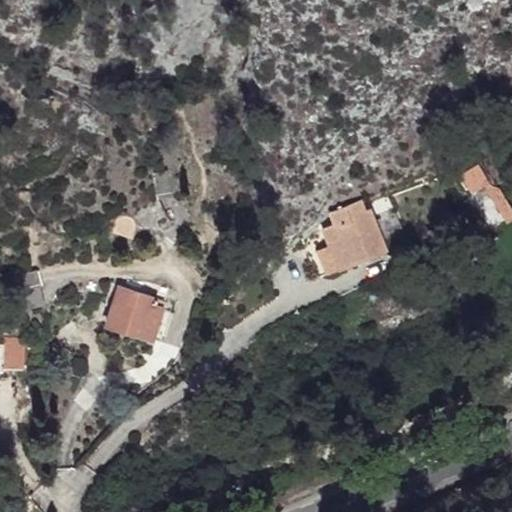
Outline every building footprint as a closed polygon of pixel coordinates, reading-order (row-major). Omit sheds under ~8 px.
[(461,175),(472,193),(484,186),(489,183),(478,165),(461,175)] [(168,172),(153,174),(156,195),(170,194),(168,172)] [(484,186),(505,221),(511,217),(511,208),(499,187),(491,186),(489,183),(484,186)] [(329,245),(338,270),(386,250),(370,209),(365,211),(361,199),(329,212),(334,224),(322,228),(329,245)] [(141,207),(138,208),(135,211),(134,216),(135,220),(137,224),(141,226),(146,226),(151,223),(153,220),(154,215),(153,211),(149,208),(145,206),(141,207)] [(136,225),(134,221),(132,218),(129,216),(123,215),(119,216),(115,219),(112,233),(132,238),(136,225)] [(338,270),(329,245),(317,250),(327,274),(338,270)] [(15,291),(16,291),(39,285),(36,271),(11,278),(15,291)] [(44,302),(39,285),(16,291),(21,309),(44,302)] [(119,288),(107,325),(152,340),(165,302),(119,288)] [(0,369),(3,369),(3,367),(34,368),(35,345),(25,344),(25,340),(3,339),(3,345),(0,344),(0,369)]
